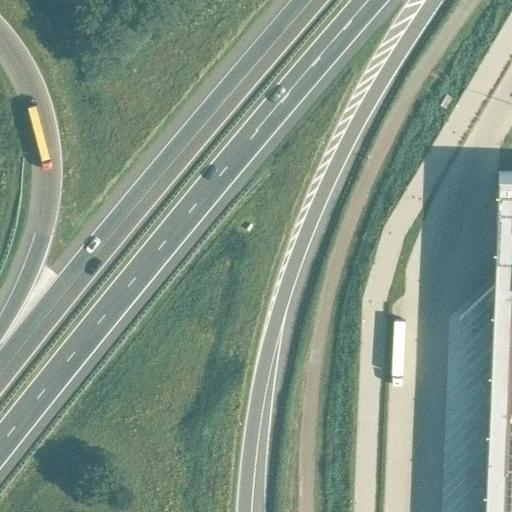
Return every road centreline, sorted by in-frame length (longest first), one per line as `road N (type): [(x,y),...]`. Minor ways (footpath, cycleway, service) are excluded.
road 1 (motorway): [(0,443),(369,0)]
road 2 (motorway): [(243,511),(258,393),(290,273),(379,81),(435,0)]
road 3 (motorway): [(311,0),(0,373)]
road 4 (motorway): [(0,29),(31,77),(51,159),(50,213),(36,266),(0,333)]
